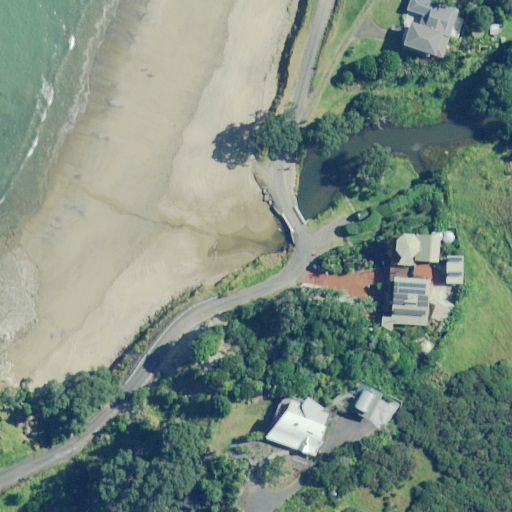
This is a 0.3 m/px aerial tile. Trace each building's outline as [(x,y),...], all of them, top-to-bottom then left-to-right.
[(458,37),(465,16),(437,6),(438,4),(425,0),(409,0),(407,9),(424,14),(420,25),(410,21),(402,44),(443,58),(450,35),(458,37)] [(369,207),(355,213),(360,223),(373,217),(369,207)] [(399,227),(396,227),(397,246),(397,257),(397,265),(413,265),(413,261),(439,261),(438,232),(408,232),(408,227),(399,227)] [(463,253),(447,252),(445,282),(461,283),(463,253)] [(429,280),(393,278),(390,323),(426,325),(429,280)] [(377,390),(360,383),(349,411),(366,418),(377,390)] [(322,414),(324,407),(284,393),(277,411),(272,409),(262,437),(314,455),(328,416),(322,414)]
